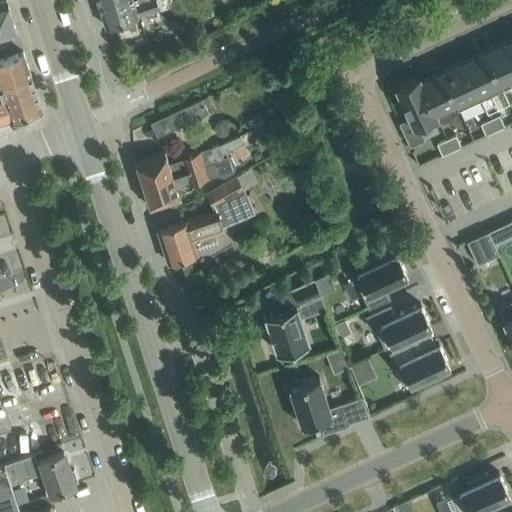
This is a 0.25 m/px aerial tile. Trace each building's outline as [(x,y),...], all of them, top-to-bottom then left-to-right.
[(0,37),(17,32),(6,0),(3,0),(0,1),(0,37)] [(97,0),(106,26),(159,9),(156,0),(139,0),(134,2),(133,0),(97,0)] [(511,52),(507,41),(485,51),(503,89),(511,85),(507,76),(511,73),(511,52)] [(503,89),(485,51),(463,61),(481,99),(503,89)] [(0,87),(15,82),(13,79),(30,73),(23,52),(0,59),(0,87)] [(481,99),(463,61),(441,71),(459,109),(481,99)] [(459,109),(441,71),(421,81),(419,77),(418,78),(439,123),(440,123),(434,110),(454,101),(458,110),(459,109)] [(0,122),(9,120),(10,121),(38,111),(38,110),(40,106),(41,106),(30,73),(13,79),(15,82),(0,87),(0,122)] [(410,145),(425,138),(422,131),(439,123),(418,78),(396,88),(410,117),(399,122),(410,145)] [(202,97),(165,114),(172,129),(208,112),(202,99),(202,97)] [(260,113),(248,119),(253,128),(264,122),(260,113)] [(490,118),(495,130),(505,126),(499,114),(490,118)] [(485,135),(495,130),(490,118),(480,123),(485,135)] [(216,121),(214,127),(217,135),(224,137),(229,135),(230,128),(226,120),(221,119),(216,121)] [(244,142),(240,134),(227,141),(218,144),(222,153),(224,152),(228,154),(229,154),(229,149),(232,148),(243,143),(244,142)] [(446,139),(452,150),(461,146),(456,134),(446,139)] [(442,155),(452,150),(446,139),(437,143),(442,155)] [(224,156),(222,153),(218,144),(168,160),(165,150),(135,160),(143,183),(224,158),(224,156)] [(193,182),(217,174),(224,177),(235,171),(237,164),(232,157),(226,155),(224,156),(224,158),(143,183),(151,207),(180,198),(177,187),(178,187),(182,190),(191,187),(193,182)] [(243,189),(238,175),(237,174),(207,193),(215,207),(216,210),(186,219),(187,220),(158,229),(168,262),(198,252),(193,239),(214,233),(223,230),(222,226),(256,210),(254,205),(253,206),(249,197),(251,197),(249,193),(247,193),(247,192),(245,193),(243,189)] [(511,228),(508,221),(488,230),(495,244),(511,236),(511,228)] [(467,240),(477,263),(499,253),(495,244),(488,230),(467,240)] [(408,275),(397,252),(387,257),(385,253),(365,262),(367,266),(352,273),(369,308),(390,298),(385,286),(408,275)] [(314,278),(293,288),(300,303),(321,293),(314,278)] [(511,299),(497,306),(499,311),(511,338),(511,299)] [(431,326),(420,303),(395,315),(389,303),(363,315),(369,327),(374,325),(385,348),(431,326)] [(270,327),(268,327),(272,339),(273,339),(278,352),(308,342),(296,304),(265,314),(270,327)] [(345,319),(334,324),(340,336),(351,331),(345,319)] [(450,365),(439,342),(416,353),(410,341),(388,351),(405,386),(420,379),(421,383),(441,374),(439,370),(450,365)] [(368,356),(350,364),(355,375),(373,367),(368,356)] [(329,406),(319,374),(288,384),(301,423),(318,417),(323,431),(348,422),(341,401),(329,406)] [(74,469),(70,470),(63,451),(40,459),(37,461),(34,453),(4,463),(11,482),(40,473),(47,494),(74,484),(74,482),(78,481),(74,469)] [(34,511),(20,511),(11,482),(4,463),(0,464),(0,511),(51,511),(50,507),(34,511)] [(469,485),(450,494),(458,511),(484,511),(482,507),(510,494),(499,471),(489,476),(487,472),(467,481),(469,485)]
